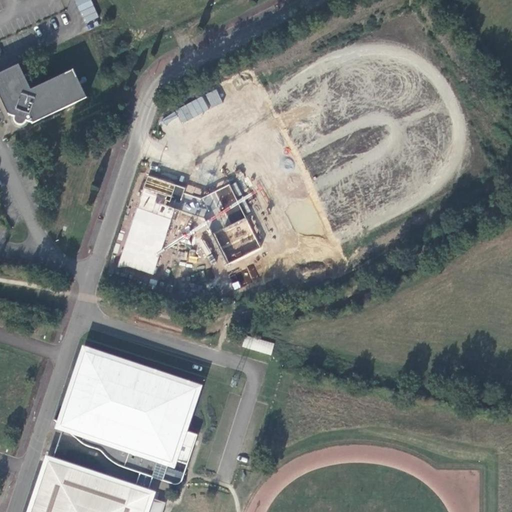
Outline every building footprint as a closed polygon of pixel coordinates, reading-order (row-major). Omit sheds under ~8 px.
[(20,63),(0,72),(0,94),(10,115),(10,114),(15,116),(15,118),(15,121),(16,123),(19,124),(22,125),(24,124),(27,122),(28,120),(33,122),(33,123),(87,97),(74,69),(32,89),(20,63)] [(180,121),(222,104),(217,91),(175,108),(180,121)] [(149,172),(116,268),(128,268),(154,276),(172,222),(176,211),(203,221),(210,235),(226,267),(261,249),(229,184),(206,195),(201,198),(182,191),(184,187),(149,172)] [(206,195),(184,187),(182,191),(201,198),(206,195)] [(176,211),(172,222),(210,235),(203,221),(176,211)] [(269,251),(228,271),(235,286),(276,266),(269,251)] [(243,346),(271,354),(274,345),(246,336),(243,346)] [(149,469),(150,469),(155,470),(153,477),(175,485),(176,485),(177,485),(178,485),(179,485),(179,484),(180,484),(181,483),(182,482),(182,481),(197,435),(180,429),(193,390),(88,355),(64,428),(80,441),(80,442),(82,443),(83,444),(84,444),(86,445),(87,446),(88,446),(90,447),(91,447),(93,448),(94,448),(95,449),(96,449),(97,449),(98,449),(99,450),(100,450),(100,451),(101,451),(101,452),(102,452),(104,455),(106,457),(108,459),(110,461),(113,462),(115,464),(118,465),(120,466),(123,467),(127,469),(131,470),(134,470),(137,470),(140,470),(143,470),(146,470),(149,469)] [(163,511),(165,505),(146,498),(147,496),(136,493),(134,492),(51,465),(35,511),(163,511)] [(123,467),(140,473),(134,492),(136,493),(147,496),(153,477),(155,470),(150,469),(149,469),(146,470),(143,470),(140,470),(137,470),(134,470),(131,470),(127,469),(123,467)]
